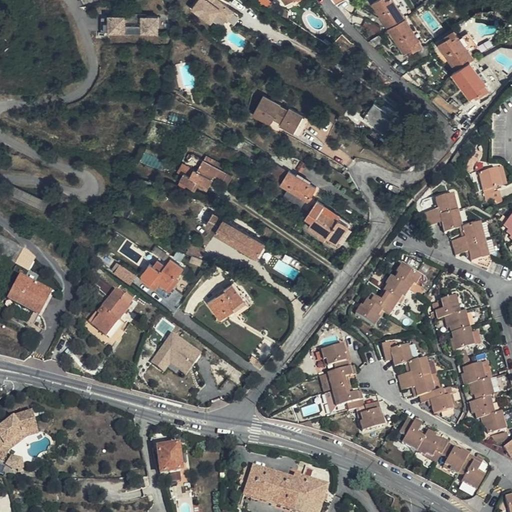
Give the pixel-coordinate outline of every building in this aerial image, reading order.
[(234,10),(220,0),(197,0),(192,7),(210,21),(217,13),(226,20),(234,10)] [(375,0),(372,2),(388,28),(405,17),(393,0),(375,0)] [(432,6),(427,0),(425,0),(422,2),(427,9),(432,6)] [(352,9),(347,6),(343,10),(347,14),(352,9)] [(147,20),(161,22),(163,11),(149,9),(147,20)] [(239,14),(234,10),(226,20),(217,13),(210,21),(224,32),(239,14)] [(405,17),(388,28),(404,54),(415,47),(417,50),(423,46),(405,17)] [(381,28),(365,19),(361,27),(377,35),(381,28)] [(457,70),(470,61),(473,59),(456,31),(438,43),(457,70)] [(383,39),(379,34),(371,41),(374,46),(383,39)] [(361,72),(382,88),(390,82),(382,73),(365,56),(361,72)] [(487,87),(470,61),(457,70),(452,73),(470,99),(487,87)] [(351,85),(354,79),(343,74),(340,80),(351,85)] [(282,121),(288,109),(263,95),(252,113),(270,123),(274,116),(282,121)] [(385,109),(381,107),(374,102),(363,118),(385,134),(391,125),(393,121),(397,124),(402,117),(387,106),(385,109)] [(294,133),(303,115),(289,108),(288,109),(282,121),(280,125),(294,133)] [(308,118),(303,115),(294,133),(298,135),(308,118)] [(278,128),(280,125),(282,121),(274,116),(270,123),(278,128)] [(232,175),(222,169),(204,160),(190,152),(185,163),(182,169),(179,168),(177,172),(183,175),(180,180),(196,189),(199,183),(208,189),(215,176),(223,180),(222,182),(227,184),(232,175)] [(204,160),(222,169),(224,165),(206,155),(204,160)] [(288,171),(274,162),(266,175),(280,184),(288,171)] [(499,191),(495,192),(491,193),(490,189),(494,188),(503,185),(498,168),(480,173),(488,201),(501,198),(499,191)] [(316,188),(288,171),(280,184),(308,201),(309,199),(311,196),(316,188)] [(131,183),(150,188),(152,182),(132,177),(131,183)] [(44,213),(49,202),(15,186),(10,196),(44,213)] [(309,199),(308,201),(314,205),(317,200),(311,196),(309,199)] [(436,201),(438,207),(439,211),(442,223),(445,234),(460,230),(463,229),(458,211),(454,196),(436,201)] [(317,200),(314,205),(305,217),(311,222),(308,226),(321,235),(321,234),(327,237),(336,243),(349,225),(338,218),(321,207),(323,204),(317,200)] [(340,215),(323,204),(321,207),(338,218),(340,215)] [(439,211),(436,212),(427,215),(430,227),(442,223),(439,211)] [(257,255),(264,241),(213,212),(206,224),(216,230),(216,232),(257,255)] [(480,225),(463,229),(465,239),(462,240),(453,242),(456,255),(466,253),(469,253),(470,258),(472,263),(488,259),(489,258),(480,225)] [(259,234),(265,238),(269,231),(263,227),(259,234)] [(22,248),(0,236),(0,253),(15,262),(22,248)] [(196,256),(201,258),(205,248),(190,242),(188,247),(186,252),(196,256)] [(22,248),(15,262),(28,269),(35,257),(28,251),(22,248)] [(140,280),(156,290),(159,285),(163,287),(167,291),(176,279),(183,268),(170,258),(161,271),(150,263),(141,276),(142,276),(140,280)] [(492,260),(488,259),(472,263),(488,270),(492,260)] [(404,298),(412,285),(415,286),(420,278),(400,265),(394,273),(396,274),(393,279),(388,277),(383,284),(385,286),(382,292),(384,293),(379,300),(373,296),(368,303),(365,301),(362,306),(359,305),(354,313),(374,326),(380,317),(377,316),(380,311),(389,317),(401,297),(404,298)] [(117,272),(120,268),(116,266),(112,272),(116,274),(117,272)] [(121,267),(120,268),(117,272),(130,281),(134,276),(121,267)] [(39,315),(50,293),(20,277),(8,299),(39,315)] [(107,296),(113,289),(99,278),(94,285),(107,296)] [(176,279),(167,291),(170,293),(179,281),(176,279)] [(233,307),(244,298),(233,282),(224,288),(225,290),(208,302),(220,319),(235,309),(233,307)] [(128,306),(132,301),(124,294),(123,296),(115,290),(97,313),(98,315),(91,323),(106,335),(130,308),(128,306)] [(246,301),(244,298),(233,307),(235,309),(246,301)] [(456,298),(441,301),(444,310),(441,311),(432,313),(434,321),(444,318),(448,317),(451,329),(454,340),(456,350),(474,345),(465,314),(460,314),(456,298)] [(173,333),(152,362),(166,372),(172,364),(186,374),(201,354),(173,333)] [(348,412),(364,407),(360,391),(347,394),(343,378),(355,375),(354,370),(352,367),(348,368),(342,345),(320,352),(323,362),(325,361),(327,367),(333,365),(334,372),(326,374),(335,408),(345,405),(348,412)] [(434,392),(425,359),(412,363),(407,346),(389,350),(387,345),(380,347),(383,360),(390,358),(392,368),(406,364),(408,373),(396,377),(400,391),(412,388),(415,398),(418,397),(420,403),(428,401),(431,414),(451,409),(447,395),(442,397),(440,391),(434,392)] [(463,367),(465,373),(468,385),(470,385),(472,384),(475,396),(476,400),(473,401),(476,413),(478,418),(482,417),(485,416),(488,428),(489,433),(507,428),(502,412),(497,413),(492,395),(496,394),(491,378),(487,379),(483,362),(463,367)] [(377,403),(364,407),(366,413),(358,415),(360,421),(358,422),(360,431),(383,425),(381,416),(379,416),(378,410),(379,409),(377,403)] [(34,412),(13,417),(0,426),(0,452),(5,446),(25,431),(38,427),(34,412)] [(458,451),(451,447),(452,446),(440,439),(439,441),(433,438),(434,436),(425,431),(422,438),(415,434),(421,422),(415,419),(413,422),(405,417),(397,433),(403,437),(399,444),(422,456),(424,454),(430,458),(433,453),(444,459),(442,464),(448,468),(447,470),(455,475),(456,473),(461,476),(458,482),(474,490),(482,476),(474,472),(480,461),(459,450),(458,451)] [(40,433),(38,427),(25,431),(5,446),(0,452),(0,459),(2,461),(9,450),(28,436),(40,433)] [(500,448),(507,441),(505,433),(493,436),(496,446),(500,448)] [(511,438),(507,441),(500,448),(505,454),(511,448),(511,438)] [(177,446),(156,448),(160,474),(180,471),(177,446)] [(12,454),(5,464),(21,474),(25,468),(23,457),(12,454)] [(296,511),(318,511),(327,486),(300,477),(299,481),(253,465),(243,494),(296,511)] [(511,511),(511,496),(511,497),(511,494),(502,497),(505,511),(511,511)] [(496,511),(501,503),(498,501),(492,509),(496,511)]
